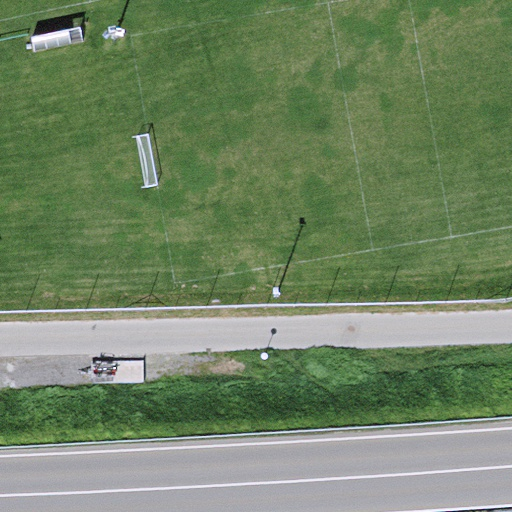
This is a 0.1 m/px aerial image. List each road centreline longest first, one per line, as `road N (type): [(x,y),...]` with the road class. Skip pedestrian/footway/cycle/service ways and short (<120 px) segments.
road 1 (primary): [(511,471),(0,500)]
road 2 (residential): [(0,349),(511,328)]
